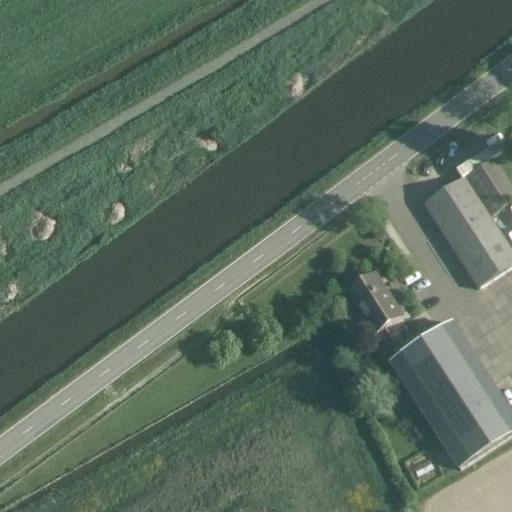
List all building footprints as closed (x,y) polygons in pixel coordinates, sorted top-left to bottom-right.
[(511,207),(511,188),(495,163),(467,180),(493,220),(511,207)] [(511,271),(511,254),(465,182),(424,208),(479,292),(511,271)] [(375,278),(346,296),(374,338),(402,319),(392,304),(392,303),(386,294),(386,295),(375,278)] [(511,417),(452,325),(391,365),(461,472),(511,439),(511,417)] [(377,405),(367,409),(370,417),(380,413),(377,405)]
